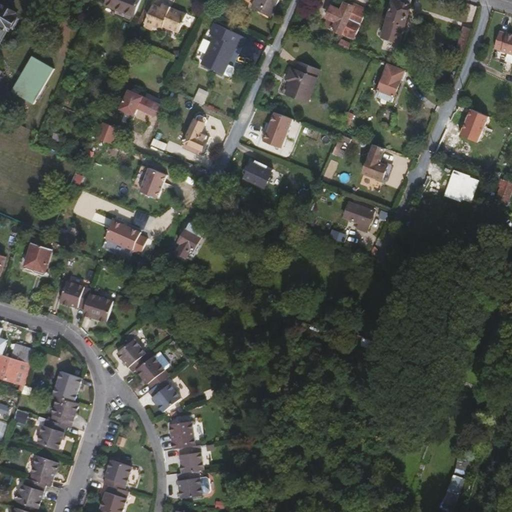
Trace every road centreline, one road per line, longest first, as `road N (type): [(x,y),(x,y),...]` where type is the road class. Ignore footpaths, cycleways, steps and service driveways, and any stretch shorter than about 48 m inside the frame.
road 1 (residential): [(296,0),(219,171)]
road 2 (residential): [(100,376),(139,411),(155,444),(153,511)]
road 3 (residential): [(100,376),(70,495),(57,511)]
road 4 (residential): [(0,310),(79,343),(100,376)]
